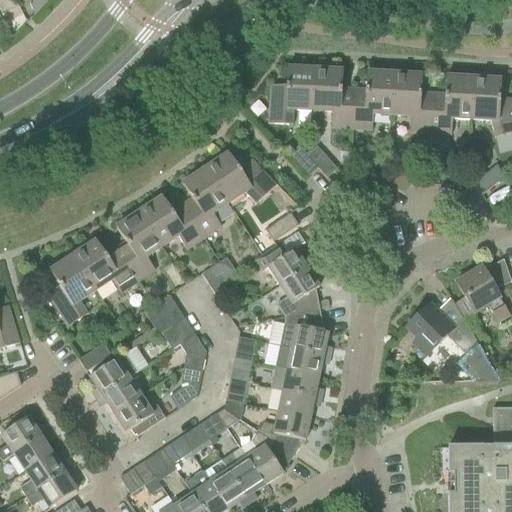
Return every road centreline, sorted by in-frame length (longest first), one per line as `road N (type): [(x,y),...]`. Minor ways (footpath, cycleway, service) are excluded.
road 1 (residential): [(371,482),(364,328),(387,292),(495,237)]
road 2 (secondary): [(0,148),(83,102),(174,0)]
road 3 (residential): [(495,237),(460,213),(338,203),(312,223)]
road 4 (residential): [(120,511),(59,407),(42,397),(0,415)]
road 5 (tertiary): [(345,0),(443,22),(511,21)]
road 6 (secondary): [(125,0),(72,59),(0,110)]
